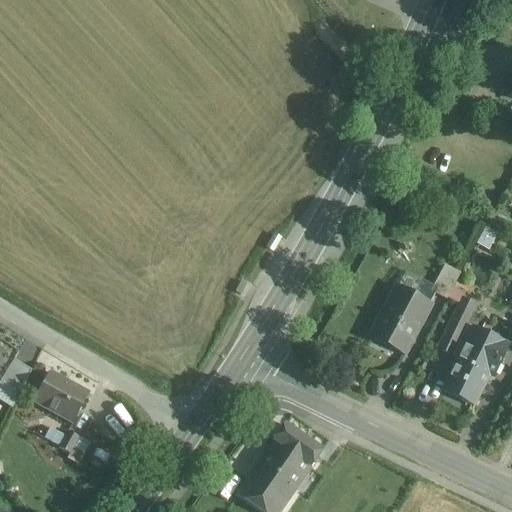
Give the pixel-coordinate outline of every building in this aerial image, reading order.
[(470,244),(488,251),(496,231),(477,224),(470,244)] [(445,267),(430,294),(445,302),(460,275),(445,267)] [(430,307),(396,289),(372,334),(406,352),(430,307)] [(476,306),(462,299),(453,318),(466,325),(476,306)] [(453,318),(438,350),(451,357),(466,325),(453,318)] [(508,347),(473,330),(458,360),(488,375),(488,376),(493,378),(508,347)] [(18,355),(0,344),(0,383),(13,362),(18,355)] [(488,375),(458,360),(442,393),(472,407),(488,376),(488,375)] [(31,373),(13,362),(0,383),(0,384),(19,396),(31,373)] [(86,397),(49,375),(33,404),(70,425),(86,397)] [(320,451),(283,427),(270,446),(307,470),(320,451)] [(66,434),(57,451),(68,456),(69,457),(77,440),(66,434)] [(88,446),(77,440),(69,457),(68,456),(66,461),(77,467),(88,446)] [(278,511),(307,470),(270,446),(235,498),(255,511),(278,511)]
